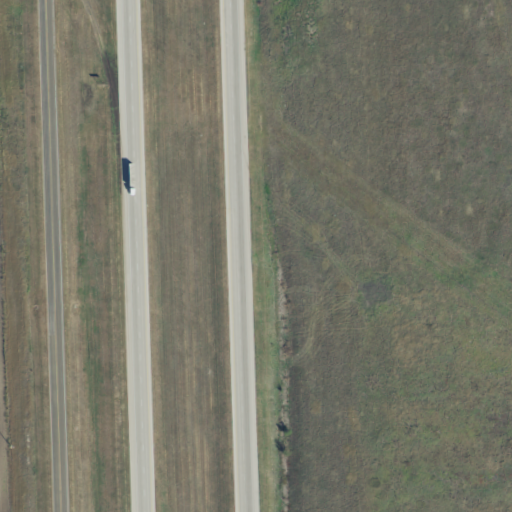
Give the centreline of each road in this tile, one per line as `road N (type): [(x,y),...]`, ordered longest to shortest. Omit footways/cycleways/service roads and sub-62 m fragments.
road 1 (residential): [(63,511),(46,0)]
road 2 (motorway): [(127,0),(141,511)]
road 3 (motorway): [(245,511),(233,0)]
